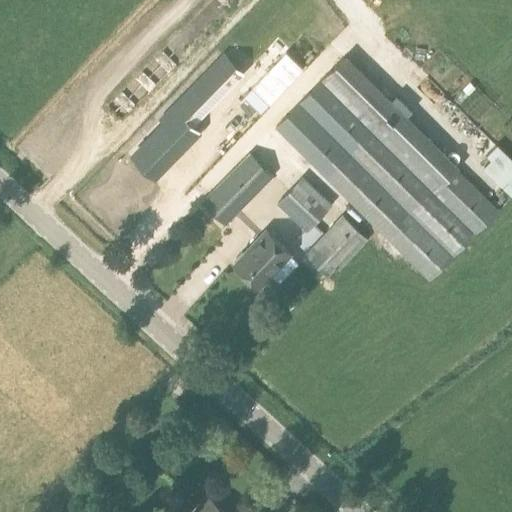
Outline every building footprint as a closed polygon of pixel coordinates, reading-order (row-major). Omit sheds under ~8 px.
[(269,127),(421,276),(489,207),(337,58),(269,127)] [(175,132),(145,162),(169,185),(211,143),(202,135),(253,84),(234,66),(172,129),(175,132)] [(142,78),(113,107),(134,130),(164,101),(142,78)] [(460,131),(469,121),(459,113),(450,122),(460,131)] [(503,193),(511,183),(511,165),(490,146),(472,166),(503,193)] [(250,151),(202,200),(223,221),(272,172),(250,151)] [(302,175),(277,202),(307,231),(332,203),(302,175)] [(313,245),(340,269),(369,238),(343,213),(313,245)] [(237,257),(235,260),(258,281),(288,249),(264,227),(244,249),(240,249),(237,254),(237,257)] [(225,511),(210,497),(195,511),(225,511)]
